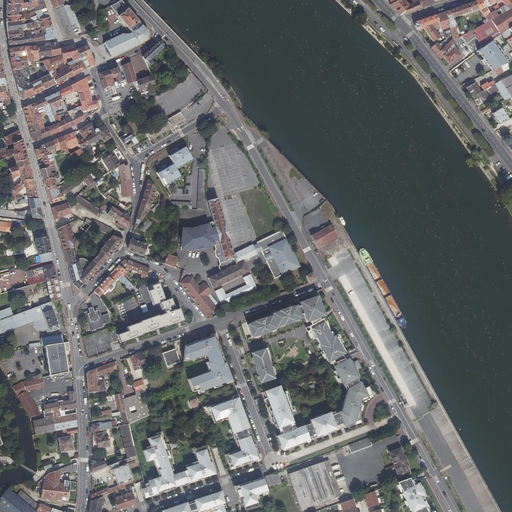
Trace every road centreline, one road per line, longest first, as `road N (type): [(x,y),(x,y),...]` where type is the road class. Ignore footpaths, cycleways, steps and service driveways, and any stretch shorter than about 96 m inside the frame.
road 1 (secondary): [(454,511),(325,281)]
road 2 (secondary): [(325,281),(225,104)]
road 3 (primary): [(403,24),(511,165)]
road 4 (residential): [(220,318),(271,463)]
road 5 (residential): [(128,511),(271,463)]
road 6 (tertiary): [(79,367),(80,511)]
road 7 (secondary): [(225,104),(137,0)]
road 8 (tertiary): [(79,367),(205,323)]
